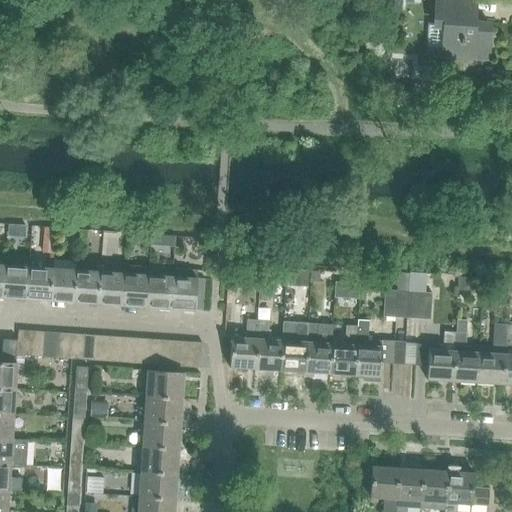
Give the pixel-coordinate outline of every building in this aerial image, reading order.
[(428,25),(427,55),(443,56),(487,59),(490,24),(474,23),(474,0),(436,0),(435,26),(428,25)] [(387,11),(401,13),(402,4),(389,2),(387,11)] [(17,225),(7,224),(7,236),(16,236),(17,225)] [(44,227),(42,253),(53,253),(55,227),(44,227)] [(127,233),(126,244),(135,245),(136,234),(127,233)] [(151,234),(151,245),(174,247),(175,236),(151,234)] [(20,246),(19,257),(28,258),(29,247),(20,246)] [(53,268),(50,299),(74,301),(76,270),(75,270),(76,261),(54,260),(53,268)] [(2,296),(26,298),(29,266),(5,265),(2,296)] [(124,273),(122,305),(146,306),(149,275),(149,267),(125,265),(124,273)] [(26,298),(50,299),(52,268),(29,266),(26,298)] [(246,266),(246,276),(258,277),(259,267),(246,266)] [(266,267),(265,278),(281,279),(281,268),(266,267)] [(292,268),(292,280),(307,281),(307,269),(292,268)] [(172,276),(170,308),(195,310),(195,309),(203,309),(205,279),(197,278),(197,270),(173,269),(172,276)] [(74,301),(98,303),(100,271),(76,270),(74,301)] [(320,270),(311,270),(310,281),(319,281),(320,270)] [(98,303),(122,305),(124,273),(100,271),(98,303)] [(399,271),(398,289),(409,290),(410,272),(399,271)] [(146,306),(170,308),(172,276),(149,275),(146,306)] [(459,276),(458,290),(470,290),(471,277),(459,276)] [(348,282),(347,297),(359,298),(360,285),(360,283),(348,282)] [(261,289),(260,299),(269,300),(270,290),(261,289)] [(384,315),(396,316),(398,289),(386,289),(384,315)] [(396,316),(407,317),(409,290),(398,289),(396,316)] [(407,317),(419,317),(420,291),(409,290),(407,317)] [(420,291),(419,317),(431,318),(432,292),(420,291)] [(230,367),(256,368),(259,319),(248,318),(247,337),(232,336),(230,367)] [(256,368),(280,370),(282,339),(269,338),(269,320),(259,319),(256,368)] [(354,374),(354,379),(361,379),(364,382),(380,383),(380,376),(382,340),(368,339),(369,326),(369,320),(358,320),(357,325),(354,374)] [(282,339),(280,370),(305,371),(305,370),(308,322),(297,322),(283,321),(282,328),(282,337),(281,337),(281,339),(282,339)] [(305,370),(305,371),(330,373),(332,343),(333,324),(319,323),(308,322),(305,370)] [(479,352),(478,382),(502,383),(505,335),(506,324),(495,323),(494,334),(493,347),(480,346),(479,352)] [(505,335),(502,383),(511,383),(511,324),(506,324),(505,335)] [(330,373),(354,374),(357,325),(346,325),(345,343),(332,343),(330,373)] [(19,329),(19,338),(18,355),(24,355),(30,355),(32,330),(19,329)] [(45,331),(32,330),(30,355),(43,356),(45,331)] [(58,332),(45,331),(43,356),(56,357),(58,332)] [(428,379),(453,380),(456,332),(445,331),(444,349),(429,348),(428,379)] [(71,333),(58,332),(56,357),(69,358),(71,333)] [(453,380),(478,382),(479,352),(466,351),(467,332),(456,332),(453,380)] [(84,334),(71,333),(69,358),(82,359),(84,334)] [(97,335),(84,334),(82,359),(95,360),(97,335)] [(110,336),(97,335),(95,360),(108,361),(110,336)] [(123,337),(110,336),(108,361),(122,362),(123,337)] [(4,337),(2,361),(17,362),(18,355),(19,338),(4,337)] [(136,338),(123,337),(122,362),(135,363),(136,338)] [(149,339),(136,338),(135,363),(148,364),(149,339)] [(163,340),(149,339),(148,364),(161,365),(163,340)] [(176,341),(163,340),(161,365),(174,366),(176,341)] [(189,341),(176,341),(174,366),(187,367),(189,341)] [(203,342),(189,341),(187,367),(201,368),(203,342)] [(0,361),(0,386),(17,388),(19,365),(19,362),(17,362),(2,361),(0,361)] [(76,366),(75,380),(88,380),(89,367),(76,366)] [(148,370),(146,396),(183,398),(185,373),(148,370)] [(75,380),(75,392),(87,393),(88,380),(75,380)] [(0,386),(0,411),(16,413),(17,388),(0,386)] [(75,392),(74,405),(86,406),(87,393),(75,392)] [(146,396),(144,421),(182,423),(183,398),(146,396)] [(92,404),(91,416),(103,417),(104,401),(92,401),(92,404)] [(74,405),(73,417),(85,418),(86,406),(74,405)] [(0,411),(0,437),(14,438),(16,413),(0,411)] [(73,417),(72,430),(85,431),(85,418),(73,417)] [(144,421),(143,446),(180,449),(182,423),(144,421)] [(72,430),(72,443),(84,443),(85,431),(72,430)] [(0,462),(12,463),(26,464),(27,439),(14,438),(0,437),(0,462)] [(72,443),(71,455),(83,456),(84,443),(72,443)] [(143,446),(141,471),(179,474),(180,449),(143,446)] [(71,455),(70,468),(82,469),(83,456),(71,455)] [(0,462),(0,487),(11,489),(12,463),(0,462)] [(383,511),(395,511),(399,467),(373,465),(371,497),(385,498),(383,511)] [(399,467),(395,511),(407,511),(408,511),(408,508),(420,509),(421,500),(423,468),(399,467)] [(70,468),(69,480),(81,481),(82,469),(70,468)] [(421,500),(420,509),(444,510),(445,510),(445,502),(448,470),(425,468),(423,468),(421,500)] [(444,510),(443,511),(456,511),(457,503),(471,504),(471,503),(472,488),(473,472),(448,470),(445,502),(445,510),(444,510)] [(141,471),(140,497),(177,499),(179,474),(141,471)] [(69,480),(68,493),(81,494),(81,481),(69,480)] [(87,481),(86,493),(100,494),(102,482),(87,481)] [(0,487),(0,511),(9,511),(11,489),(0,487)] [(489,489),(472,488),(471,503),(488,504),(489,489)] [(68,493),(68,506),(80,506),(81,494),(68,493)] [(140,497),(138,511),(176,511),(177,499),(140,497)] [(85,511),(84,511),(93,511),(94,504),(86,503),(85,511)]
